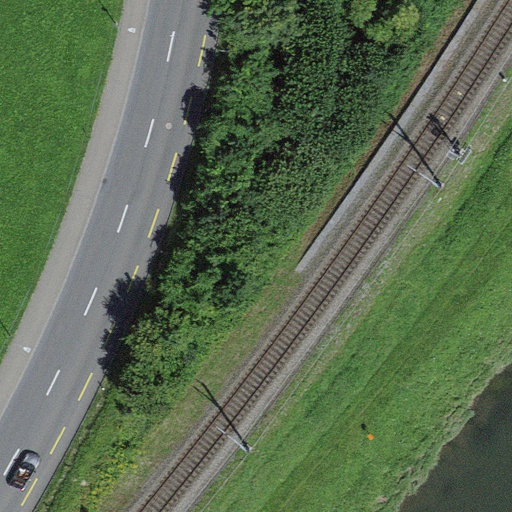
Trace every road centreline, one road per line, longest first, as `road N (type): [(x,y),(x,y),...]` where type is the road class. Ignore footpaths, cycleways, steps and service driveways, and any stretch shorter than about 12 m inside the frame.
road 1 (primary): [(0,482),(129,204),(181,0)]
road 2 (track): [(277,511),(511,225)]
